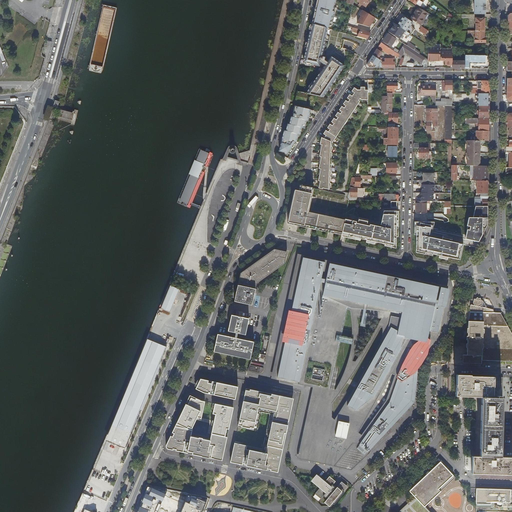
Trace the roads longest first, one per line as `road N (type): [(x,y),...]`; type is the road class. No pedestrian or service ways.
road 1 (secondary): [(302,0),(252,195)]
road 2 (residential): [(408,74),(406,260)]
road 3 (residential): [(439,368),(426,374),(425,426),(358,487),(354,511)]
road 4 (residential): [(316,511),(289,483),(152,453)]
road 5 (secondary): [(276,172),(273,140),(307,0)]
road 6 (residential): [(498,269),(497,108)]
road 7 (secondary): [(248,204),(202,338)]
road 8 (residential): [(406,260),(270,231)]
road 9 (residential): [(276,172),(295,158),(353,73)]
